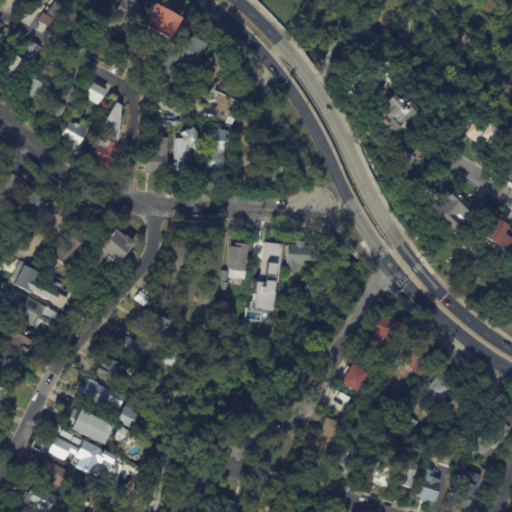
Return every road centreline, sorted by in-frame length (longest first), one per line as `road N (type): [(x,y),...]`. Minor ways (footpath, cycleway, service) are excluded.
road 1 (primary): [(200,0),(289,86),(387,265),(453,332),(511,373)]
road 2 (residential): [(0,109),(84,198),(291,213),(314,205)]
road 3 (residential): [(387,265),(308,404),(198,485),(177,511)]
road 4 (residential): [(139,207),(154,234),(145,260),(49,372),(0,479)]
road 5 (residential): [(0,16),(131,93),(129,172),(139,207)]
road 6 (primary): [(398,246),(320,99),(277,42)]
road 7 (primary): [(511,353),(465,321),(398,246)]
road 8 (residential): [(230,466),(366,511)]
